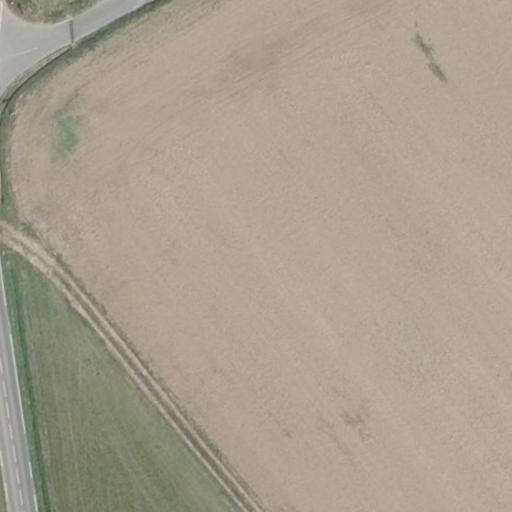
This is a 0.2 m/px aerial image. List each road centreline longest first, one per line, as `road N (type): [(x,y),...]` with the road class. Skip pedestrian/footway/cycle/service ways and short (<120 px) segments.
road 1 (track): [(0,226),(67,283),(252,511)]
road 2 (secondary): [(23,511),(0,349)]
road 3 (unclassified): [(0,58),(122,0)]
